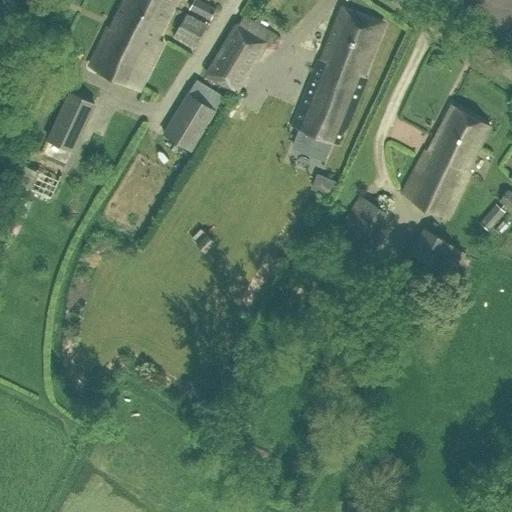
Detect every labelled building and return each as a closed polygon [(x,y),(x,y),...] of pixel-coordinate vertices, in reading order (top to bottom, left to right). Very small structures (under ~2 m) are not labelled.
[(161,41),(177,10),(158,0),(123,0),(110,28),(107,26),(90,64),(140,89),(163,42),(161,41)] [(158,0),(177,10),(181,0),(158,0)] [(211,20),(217,8),(200,0),(194,0),(190,10),(211,20)] [(362,76),(383,26),(341,9),(321,60),(318,59),(292,126),(340,146),(367,78),(362,76)] [(187,14),(174,38),(194,49),(207,25),(187,14)] [(272,33),(244,15),(227,42),(256,59),(272,33)] [(225,98),(197,80),(164,134),(192,152),(225,98)] [(468,171),(490,126),(452,105),(428,151),(425,150),(402,193),(448,219),(470,172),(468,171)] [(70,151),(78,134),(56,123),(48,140),(70,151)] [(12,180),(51,198),(61,177),(66,165),(64,164),(27,147),(12,180)] [(330,197),(337,181),(317,173),(311,189),(330,197)] [(510,212),(511,209),(511,192),(509,190),(499,202),(510,212)] [(352,269),(388,213),(360,196),(325,252),(352,269)] [(489,232),(505,213),(496,204),(479,223),(489,232)] [(439,271),(454,246),(424,228),(409,253),(439,271)]
